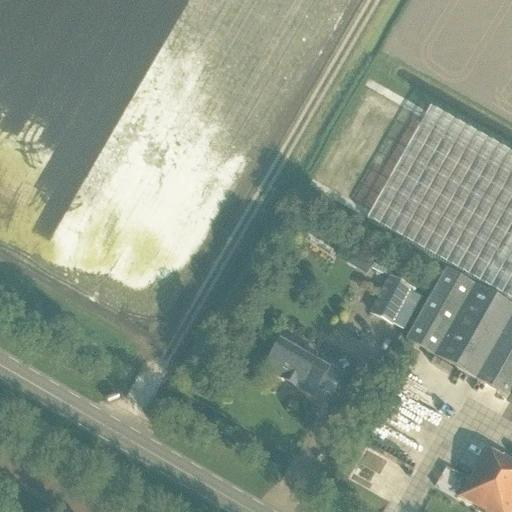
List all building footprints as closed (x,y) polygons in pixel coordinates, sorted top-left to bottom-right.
[(511,156),(430,111),(368,222),(511,303),(511,156)] [(353,254),(347,263),(357,269),(363,260),(353,254)] [(507,399),(511,390),(511,307),(447,270),(407,342),(507,399)] [(389,278),(370,316),(392,328),(401,311),(411,317),(421,299),(410,293),(412,289),(389,278)] [(236,322),(231,332),(244,338),(249,328),(236,322)] [(265,371),(314,399),(318,390),(332,398),(344,376),(331,368),(328,373),(280,345),(265,371)] [(511,511),(511,460),(504,456),(503,458),(489,450),(461,498),(478,509),(479,511),(511,511)]
